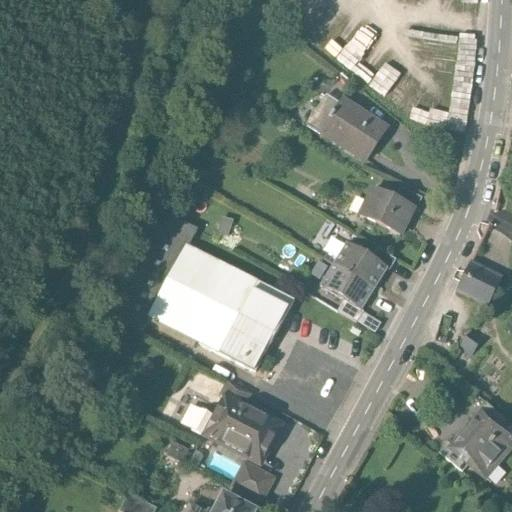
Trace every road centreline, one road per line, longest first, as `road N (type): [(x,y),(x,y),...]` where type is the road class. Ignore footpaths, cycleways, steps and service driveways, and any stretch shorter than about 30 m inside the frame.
road 1 (secondary): [(501,0),(495,87),(471,203),(312,511)]
road 2 (track): [(0,386),(91,225),(131,94),(144,0)]
